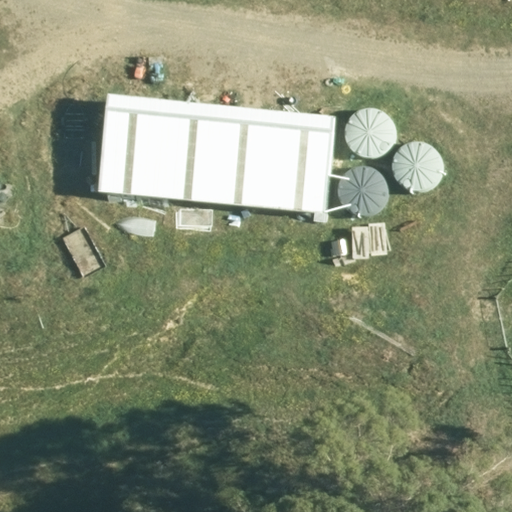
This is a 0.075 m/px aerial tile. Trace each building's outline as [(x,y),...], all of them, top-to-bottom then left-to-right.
[(323,52),(238,48),(236,75),(322,79),(323,52)] [(336,120),(109,102),(102,195),(329,212),(336,120)] [(344,120),(342,125),(342,131),(342,136),(343,141),(345,146),(347,151),(351,154),(355,158),(360,160),(365,162),(370,163),(375,163),(381,162),(385,160),(390,157),(394,153),(397,149),(400,145),(401,140),(402,134),(402,129),(401,124),(399,119),(396,114),(393,110),(389,107),(384,105),(379,103),(374,102),(368,102),(363,103),(358,105),(354,108),(350,112),(347,116),(344,120)] [(392,163),(392,169),(392,174),(393,179),(396,184),(398,189),(402,193),(406,196),(411,198),(416,200),(422,200),(427,200),(432,199),(437,197),(442,194),(446,190),(449,185),(451,181),(453,176),(454,170),(453,165),(452,160),(450,155),(447,150),(443,146),(439,143),(434,141),(429,139),(423,139),(418,139),(413,140),(408,142),(403,145),(399,149),(396,153),(394,158),(392,163)] [(335,183),(333,189),(332,194),(333,200),(334,205),(336,211),(339,215),(343,219),(348,223),(353,225),(358,227),(364,227),(369,227),(375,226),(380,223),(385,220),(389,216),(392,212),(394,207),(396,201),(397,196),(396,190),(395,185),(393,180),(390,175),(386,171),(381,168),(376,165),(371,164),(365,163),(360,163),(354,165),(349,167),(344,170),(340,174),(337,178),(335,183)]
